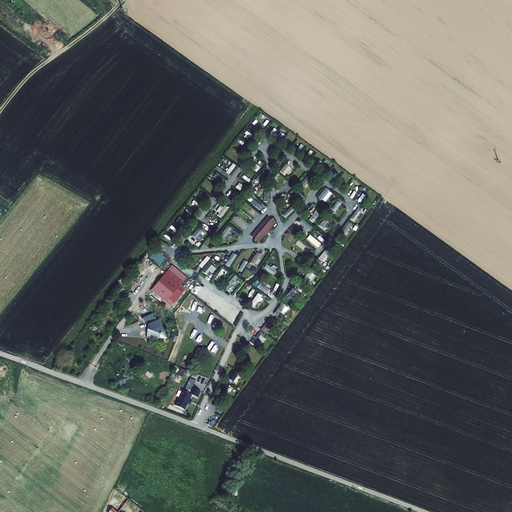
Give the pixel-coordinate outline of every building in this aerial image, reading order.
[(230,175),(237,165),(233,162),(226,172),(230,175)] [(257,163),(253,168),(259,172),(262,167),(257,163)] [(287,163),(280,171),(286,175),(292,168),(287,163)] [(259,183),(267,175),(263,171),(256,179),(259,183)] [(213,176),(222,182),(225,177),(217,172),(213,176)] [(289,189),(293,185),(282,175),(278,179),(289,189)] [(306,179),(299,186),(302,189),(309,181),(306,179)] [(325,187),(318,197),(326,202),(333,192),(325,187)] [(303,202),(306,198),(298,191),(295,195),(303,202)] [(251,195),(248,200),(262,210),(265,206),(251,195)] [(338,200),(332,208),(336,212),(343,203),(338,200)] [(220,212),(218,215),(223,218),(229,208),(221,204),(217,211),(220,212)] [(293,205),(283,214),(286,218),(296,209),(293,205)] [(358,208),(350,218),(354,222),(362,211),(358,208)] [(315,209),(310,219),(315,222),(321,212),(315,209)] [(268,215),(250,236),(255,237),(254,239),(259,242),(275,223),(272,219),(270,219),(268,215)] [(299,222),(303,225),(301,227),(308,232),(313,226),(302,218),(299,222)] [(320,226),(327,230),(332,222),(324,218),(320,226)] [(343,236),(352,224),(347,221),(339,233),(343,236)] [(238,238),(241,235),(228,225),(220,236),(224,239),(230,232),(238,238)] [(197,227),(193,237),(200,240),(205,231),(197,227)] [(308,240),(313,244),(321,235),(316,231),(308,240)] [(256,265),(261,253),(256,251),(251,263),(256,265)] [(230,267),(238,255),(233,252),(225,264),(230,267)] [(203,268),(211,258),(207,255),(199,265),(203,268)] [(245,260),(239,269),(243,272),(248,262),(245,260)] [(264,268),(274,275),(278,269),(268,262),(264,268)] [(210,263),(203,271),(209,276),(216,268),(210,263)] [(148,293),(168,310),(186,289),(180,285),(186,278),(171,265),(148,293)] [(290,290),(284,299),(289,303),(295,294),(290,290)] [(258,293),(250,304),(256,309),(264,297),(258,293)] [(273,315),(278,318),(285,305),(281,302),(273,315)] [(147,324),(146,338),(167,339),(159,319),(155,320),(152,313),(142,318),(142,319),(147,324)] [(228,379),(234,382),(238,371),(232,369),(228,379)] [(221,392),(224,395),(229,387),(226,384),(221,392)] [(182,389),(181,390),(174,405),(185,410),(192,395),(197,398),(200,391),(192,388),(189,393),(182,389)] [(211,418),(207,424),(213,427),(216,421),(211,418)]
